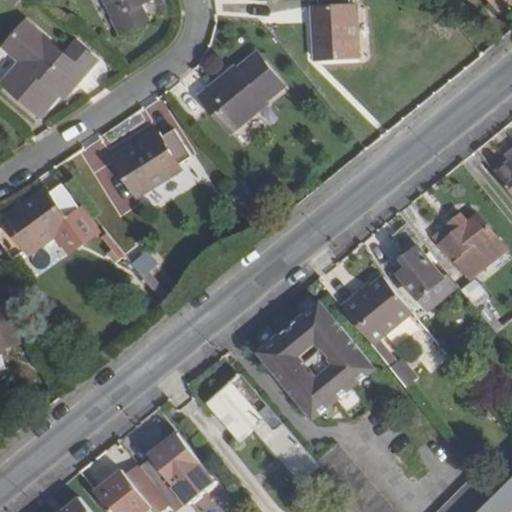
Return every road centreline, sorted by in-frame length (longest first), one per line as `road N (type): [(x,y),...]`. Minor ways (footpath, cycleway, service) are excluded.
road 1 (tertiary): [(0,487),(511,75)]
road 2 (residential): [(0,181),(176,63),(191,44),(195,0)]
